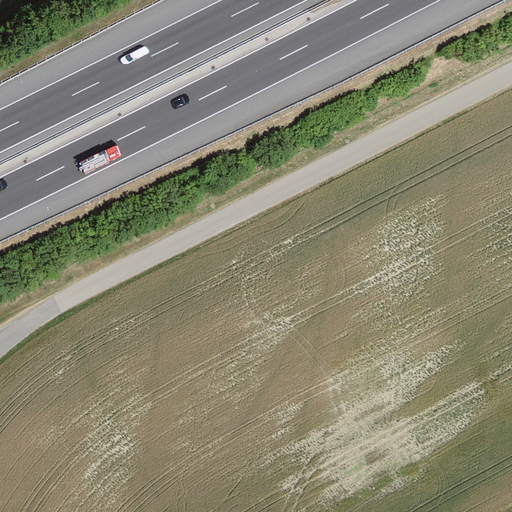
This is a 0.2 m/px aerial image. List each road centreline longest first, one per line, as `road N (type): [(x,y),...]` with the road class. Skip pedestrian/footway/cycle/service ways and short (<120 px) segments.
road 1 (unclassified): [(0,335),(511,72)]
road 2 (motorway): [(0,198),(399,0)]
road 3 (motorway): [(264,0),(0,131)]
